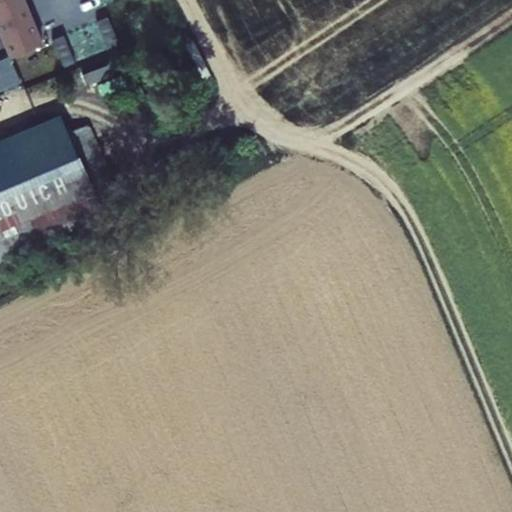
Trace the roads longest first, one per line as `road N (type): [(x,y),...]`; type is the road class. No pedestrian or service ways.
road 1 (track): [(511,468),(384,159),(360,126),(304,155),(267,159),(242,139),(175,0)]
road 2 (track): [(511,19),(360,126)]
